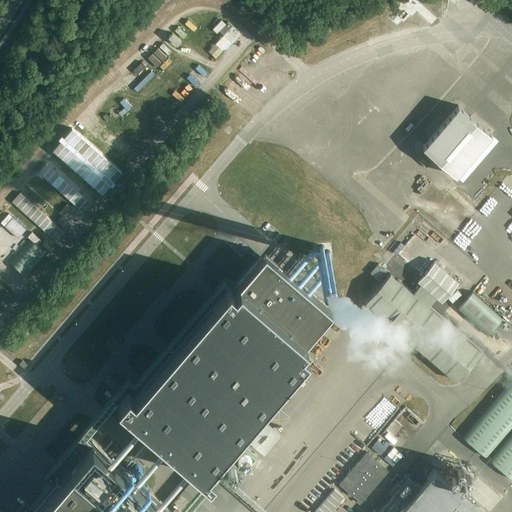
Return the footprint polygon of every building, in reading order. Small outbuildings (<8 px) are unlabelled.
[(221,53),(239,34),(231,26),(223,34),(223,35),(215,43),(215,44),(213,45),(221,53)] [(175,27),(171,31),(179,39),(183,36),(175,27)] [(169,34),(165,38),(173,46),(178,42),(169,34)] [(411,95),(438,77),(419,48),(392,66),(411,95)] [(372,110),(394,87),(369,64),(347,88),(372,110)] [(185,92),(190,88),(176,74),(171,78),(185,92)] [(308,108),(331,129),(351,107),(327,87),(308,108)] [(457,176),(474,155),(492,134),(458,105),(423,147),(457,176)] [(117,124),(138,144),(147,134),(126,114),(117,124)] [(353,126),(342,139),(366,159),(386,135),(381,131),(382,130),(375,123),(372,127),(365,120),(361,125),(360,124),(356,129),(353,126)] [(115,123),(107,131),(111,135),(119,126),(115,123)] [(299,157),(323,177),(344,152),(321,132),(315,139),(299,157)] [(106,139),(103,143),(112,150),(115,146),(106,139)] [(488,145),(476,159),(485,166),(496,153),(488,145)] [(373,166),(398,191),(418,171),(402,155),(396,161),(391,156),(389,159),(385,154),(373,166)] [(485,185),(510,206),(511,203),(511,161),(508,158),(485,185)] [(77,216),(87,204),(42,167),(34,176),(60,199),(52,209),(51,209),(41,221),(59,236),(70,223),(73,225),(79,217),(77,216)] [(332,186),(355,206),(376,181),(364,171),(362,174),(356,181),(362,186),(357,193),(352,188),(348,193),(338,185),(342,182),(338,178),(332,186)] [(405,197),(415,208),(438,185),(427,175),(405,197)] [(8,242),(19,228),(0,213),(0,240),(2,238),(8,242)] [(44,248),(54,236),(45,228),(35,240),(44,248)] [(27,275),(46,253),(30,240),(11,262),(27,275)] [(307,351),(301,345),(333,308),(266,250),(234,288),(228,282),(210,303),(171,348),(163,358),(145,379),(133,392),(128,387),(127,387),(116,400),(208,478),(213,472),(207,467),(211,462),(233,480),(255,454),(234,436),(307,351)] [(441,301),(458,281),(433,260),(416,280),(441,301)] [(455,380),(481,350),(390,272),(364,302),(455,380)] [(25,369),(28,365),(23,360),(19,364),(25,369)] [(511,384),(489,411),(511,431),(511,384)] [(263,451),(279,433),(260,417),(245,435),(263,451)] [(0,511),(174,511),(159,499),(80,431),(43,474),(54,484),(30,511),(27,511),(23,508),(19,511),(3,511),(0,509),(0,511)] [(503,451),(503,442),(498,448),(498,443),(491,443),(493,445),(490,449),(490,448),(482,457),(480,455),(473,455),(473,449),(474,448),(469,443),(467,443),(467,457),(471,461),(488,461),(483,467),(487,467),(491,461),(495,461),(503,451)] [(138,476),(144,468),(135,461),(129,468),(138,476)] [(484,511),(434,469),(397,511),(484,511)]
